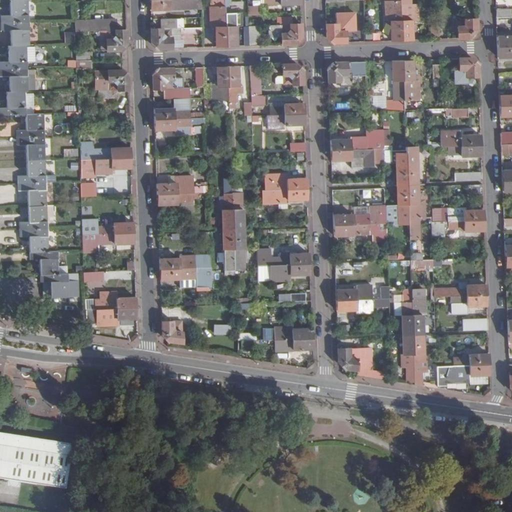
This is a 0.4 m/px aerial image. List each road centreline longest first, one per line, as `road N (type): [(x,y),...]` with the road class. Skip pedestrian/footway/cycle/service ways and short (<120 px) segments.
road 1 (residential): [(488,48),(501,381),(487,412)]
road 2 (residential): [(327,388),(313,53)]
road 3 (residential): [(139,59),(150,360)]
road 4 (track): [(443,511),(415,465),(344,431),(312,432),(260,452),(223,511)]
road 5 (secondary): [(150,360),(327,388)]
road 6 (residential): [(313,53),(488,48)]
road 7 (residential): [(139,59),(313,53)]
road 8 (secondary): [(327,388),(487,412)]
road 9 (secondary): [(150,360),(0,342)]
